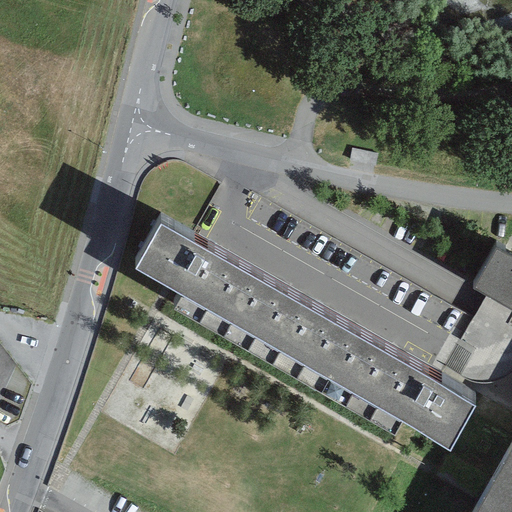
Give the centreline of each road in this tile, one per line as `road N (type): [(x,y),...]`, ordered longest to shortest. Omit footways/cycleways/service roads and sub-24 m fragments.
road 1 (residential): [(161,0),(70,343),(13,511)]
road 2 (unknown): [(248,152),(264,220),(287,259),(332,302),(481,361)]
